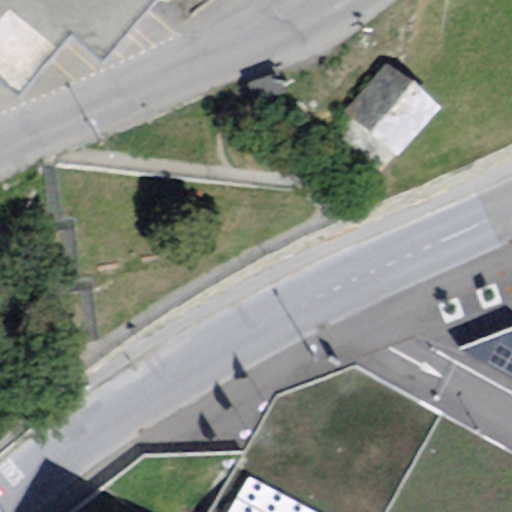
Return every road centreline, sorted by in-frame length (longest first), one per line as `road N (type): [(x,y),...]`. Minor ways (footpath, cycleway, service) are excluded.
road 1 (tertiary): [(511,196),(381,256),(81,433),(0,502)]
road 2 (residential): [(323,0),(0,139)]
